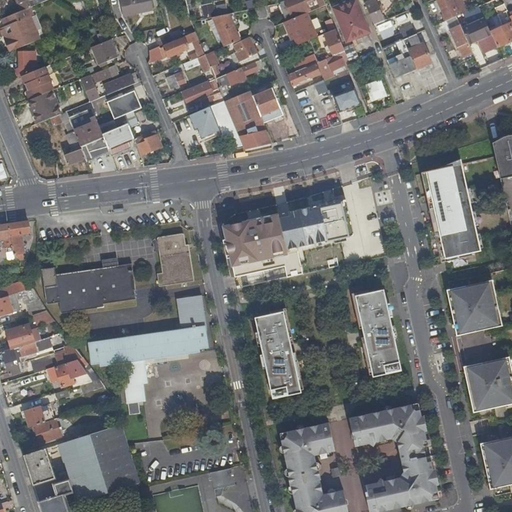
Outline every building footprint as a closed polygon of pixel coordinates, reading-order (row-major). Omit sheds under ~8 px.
[(120,0),(123,13),(153,7),(151,0),(120,0)] [(284,0),(290,12),(308,5),(307,2),(310,0),(284,0)] [(343,0),(334,4),(346,32),(357,28),(358,31),(369,27),(357,0),(343,0)] [(365,0),(374,18),(385,14),(378,0),(365,0)] [(437,0),(444,15),(456,10),(458,9),(453,0),(437,0)] [(460,20),(460,21),(482,12),(484,15),(486,14),(480,0),(479,0),(478,1),(469,5),(472,11),(459,17),(460,20)] [(265,3),(254,5),(259,15),(267,13),(268,10),(265,3)] [(0,23),(0,25),(2,32),(6,33),(7,34),(8,37),(5,39),(9,48),(40,36),(31,13),(34,12),(31,4),(23,7),(3,15),(6,22),(0,23)] [(308,7),(286,16),(293,34),(297,32),(299,39),(318,32),(308,7)] [(213,13),(225,41),(240,35),(230,10),(215,13),(213,13)] [(458,16),(456,10),(444,15),(447,21),(458,16)] [(460,21),(468,38),(490,29),(484,15),(482,12),(460,21)] [(399,24),(403,33),(415,28),(411,19),(399,24)] [(492,30),(497,41),(511,34),(511,22),(511,19),(504,22),(505,25),(492,30)] [(460,21),(460,20),(450,24),(458,42),(459,42),(462,50),(471,46),(468,38),(460,21)] [(155,33),(158,41),(183,31),(180,23),(155,33)] [(335,25),(324,29),(333,52),(336,50),(344,47),(335,25)] [(195,27),(150,46),(150,47),(151,49),(151,51),(152,53),(166,47),(168,51),(188,42),(193,54),(205,49),(195,27)] [(415,28),(403,34),(415,63),(431,57),(423,39),(420,40),(415,28)] [(240,46),(246,60),(258,55),(249,31),(242,34),(243,36),(234,40),(236,47),(240,46)] [(415,63),(403,34),(382,42),(394,74),(416,64),(415,63)] [(112,36),(95,43),(100,58),(118,51),(112,36)] [(211,47),(205,49),(207,55),(213,52),(211,47)] [(20,73),(35,67),(33,63),(28,64),(29,48),(20,48),(20,64),(16,66),(19,73),(20,73)] [(29,48),(28,64),(33,63),(33,60),(38,60),(38,49),(29,48)] [(295,56),(299,65),(307,62),(316,58),(320,57),(316,48),(295,56)] [(193,54),(185,57),(188,63),(200,59),(207,76),(215,73),(207,55),(205,49),(193,54)] [(78,50),(73,52),(77,63),(83,61),(78,50)] [(333,52),(322,56),(327,68),(345,61),(342,54),(338,55),(336,50),(333,52)] [(215,73),(225,96),(235,92),(233,85),(234,85),(231,78),(234,77),(234,78),(241,75),(240,72),(264,62),(260,54),(258,55),(246,60),(215,73)] [(82,72),(91,94),(101,90),(94,73),(113,65),(111,61),(82,72)] [(299,65),(288,70),(293,82),(298,79),(298,77),(311,72),(311,74),(321,70),(317,61),(307,64),(307,62),(299,65)] [(35,67),(20,73),(23,81),(27,79),(29,86),(24,88),(28,97),(29,96),(52,88),(42,64),(35,67)] [(182,66),(167,72),(171,83),(186,76),(182,66)] [(104,79),(108,89),(115,86),(129,80),(136,78),(132,68),(104,79)] [(183,86),(189,101),(197,98),(195,95),(201,92),(206,104),(211,102),(225,96),(215,73),(207,76),(183,86)] [(327,83),(323,75),(319,77),(324,89),(328,87),(327,83)] [(384,91),(379,77),(366,82),(371,96),(384,91)] [(129,80),(115,86),(118,94),(132,89),(129,80)] [(361,98),(355,83),(336,90),(342,106),(361,98)] [(273,84),(254,92),(264,118),(284,109),(273,84)] [(225,96),(211,102),(221,128),(230,148),(232,148),(231,146),(245,143),(245,145),(273,139),(264,118),(254,92),(251,86),(235,92),(225,96)] [(52,88),(29,96),(38,117),(50,112),(62,107),(54,87),(52,88)] [(116,110),(109,92),(101,96),(108,114),(116,110)] [(206,104),(192,109),(202,135),(221,128),(211,102),(206,104)] [(140,103),(128,108),(133,119),(139,117),(136,111),(143,108),(140,103)] [(125,109),(100,119),(110,144),(113,149),(131,142),(128,136),(135,133),(125,109)] [(91,146),(110,144),(100,119),(99,115),(87,120),(85,117),(74,121),(82,142),(88,140),(91,146)] [(139,137),(144,149),(163,141),(157,125),(140,132),(142,137),(139,137)] [(511,134),(511,135),(493,143),(498,170),(511,167),(511,134)] [(438,255),(472,246),(453,160),(419,169),(438,255)] [(511,167),(498,170),(500,179),(511,176),(511,167)] [(345,200),(222,226),(233,277),(281,267),(284,278),(300,275),(295,247),(352,236),(345,200)] [(27,221),(7,225),(11,249),(13,257),(24,255),(22,248),(24,246),(23,242),(27,233),(30,232),(27,221)] [(7,225),(0,225),(0,240),(8,240),(9,249),(11,249),(7,225)] [(190,236),(160,241),(166,276),(163,277),(165,289),(199,283),(200,283),(193,246),(191,246),(190,236)] [(0,258),(13,257),(11,249),(9,249),(1,250),(0,241),(0,258)] [(60,302),(62,313),(105,306),(104,303),(138,297),(136,289),(136,288),(132,262),(71,271),(56,274),(55,267),(41,268),(47,304),(60,302)] [(26,291),(28,290),(18,282),(0,288),(0,299),(7,297),(26,291)] [(484,284),(444,292),(447,305),(444,306),(448,326),(452,325),(454,338),(494,330),(491,317),(494,316),(490,296),(487,297),(484,284)] [(28,290),(26,291),(30,302),(41,299),(35,288),(28,290)] [(386,288),(354,294),(373,377),(404,371),(386,288)] [(0,299),(0,315),(16,311),(13,303),(9,304),(7,297),(0,299)] [(181,303),(184,335),(93,348),(92,348),(95,367),(103,365),(104,369),(125,365),(131,406),(148,404),(145,387),(149,387),(146,363),(201,355),(201,352),(210,351),(208,339),(203,299),(181,303)] [(48,312),(43,303),(31,306),(34,316),(48,312)] [(48,312),(34,316),(37,326),(53,322),(48,312)] [(259,318),(256,318),(274,399),(303,393),(295,360),(292,345),(284,312),(271,315),(259,318)] [(32,343),(27,327),(5,334),(11,351),(32,343)] [(34,343),(37,353),(38,352),(46,350),(42,340),(34,343)] [(37,353),(34,343),(32,343),(11,351),(2,354),(10,377),(23,372),(19,359),(37,353)] [(79,359),(74,352),(53,359),(56,367),(78,359),(79,359)] [(56,367),(53,359),(30,367),(33,375),(48,370),(56,367)] [(56,367),(48,370),(51,380),(58,378),(62,392),(79,386),(92,381),(78,359),(56,367)] [(501,361),(461,369),(464,382),(460,383),(465,403),(468,402),(471,415),(510,407),(507,394),(511,393),(506,373),(503,374),(501,361)] [(92,381),(79,386),(81,393),(99,388),(94,381),(92,381)] [(25,420),(28,429),(34,427),(53,420),(48,403),(20,413),(23,420),(25,420)] [(352,419),(353,426),(356,440),(358,447),(375,443),(379,446),(382,442),(401,438),(402,436),(404,437),(405,437),(406,443),(404,445),(410,469),(412,470),(413,476),(412,476),(411,478),(410,477),(390,481),(386,478),(383,482),(366,486),(367,493),(371,507),(371,511),(383,511),(442,500),(421,404),(359,417),(352,419)] [(53,420),(34,427),(40,445),(61,437),(56,420),(53,420)] [(83,427),(86,436),(108,428),(105,420),(83,427)] [(331,423),(282,434),(298,511),(349,511),(345,491),(322,496),(321,490),(323,489),(317,462),(315,463),(314,457),(337,452),(331,423)] [(41,450),(23,456),(41,511),(65,511),(60,496),(71,493),(74,503),(100,495),(133,484),(138,502),(140,511),(145,511),(141,493),(138,482),(125,440),(122,424),(108,428),(86,436),(55,446),(65,475),(50,480),(41,450)] [(511,438),(477,446),(480,459),(477,459),(481,480),(484,479),(487,492),(511,486),(511,438)] [(219,493),(222,484),(233,481),(230,465),(209,470),(214,494),(219,493)]
